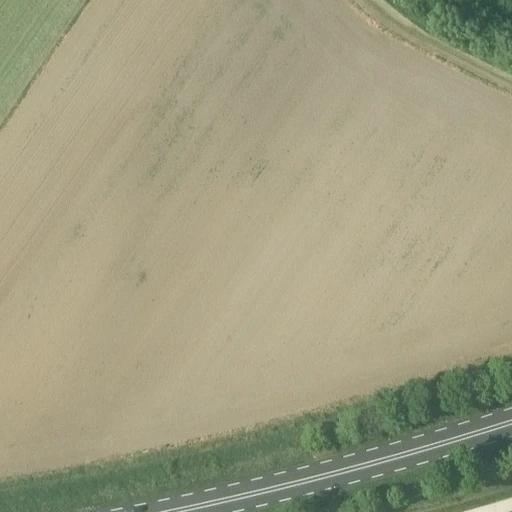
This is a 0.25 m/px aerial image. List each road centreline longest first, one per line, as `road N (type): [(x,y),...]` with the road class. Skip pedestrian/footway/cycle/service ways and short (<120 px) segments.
road 1 (primary): [(168,511),(511,422)]
road 2 (track): [(363,0),(388,24),(511,86)]
